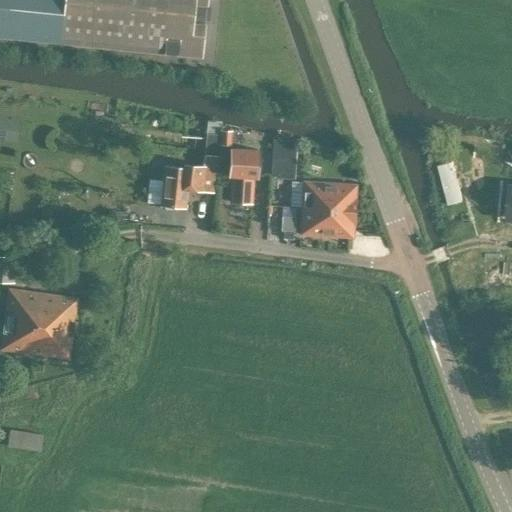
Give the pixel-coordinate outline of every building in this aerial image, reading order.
[(0,0),(0,39),(207,61),(211,27),(208,27),(210,8),(213,9),(213,0),(0,0)] [(10,121),(10,119),(0,118),(0,145),(7,147),(7,144),(10,121)] [(233,135),(225,134),(224,147),(233,148),(233,135)] [(222,159),(224,139),(211,137),(209,158),(222,159)] [(299,145),(275,143),(273,181),(297,182),(299,145)] [(259,180),(260,153),(233,152),(231,179),(234,179),(233,205),(254,206),(256,180),(259,180)] [(0,205),(11,206),(13,156),(0,155),(0,205)] [(187,212),(190,193),(216,196),(221,160),(209,159),(207,170),(189,168),(188,172),(168,170),(163,209),(187,212)] [(358,188),(305,185),(304,211),(356,214),(358,188)] [(303,237),(354,240),(356,214),(304,211),(303,237)] [(292,235),(293,220),(285,219),(284,234),(292,235)] [(0,259),(0,285),(15,286),(16,260),(0,259)] [(5,328),(3,344),(2,351),(68,359),(74,301),(9,293),(5,328)] [(10,448),(43,453),(46,436),(12,432),(10,448)]
